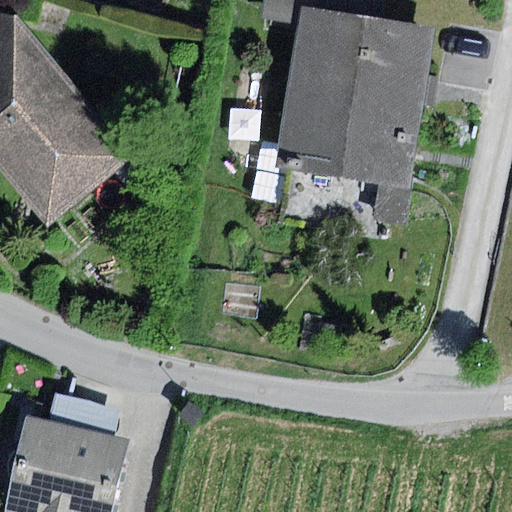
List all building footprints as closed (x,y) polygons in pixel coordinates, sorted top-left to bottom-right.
[(302,8),(354,15),(356,0),(266,0),(266,3),(302,8)] [(354,15),(302,8),(279,164),(290,166),(281,225),(392,241),(400,191),(415,193),(439,28),(354,15)] [(18,18),(0,14),(0,166),(50,226),(134,160),(18,18)] [(56,395),(50,422),(116,437),(122,413),(92,403),(56,395)] [(50,422),(28,417),(7,511),(8,511),(114,511),(131,440),(116,437),(50,422)]
